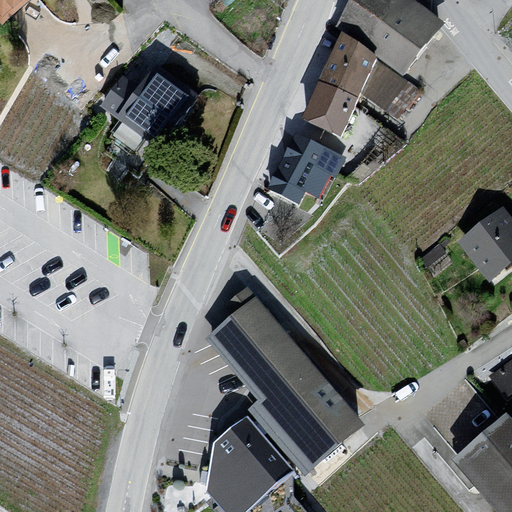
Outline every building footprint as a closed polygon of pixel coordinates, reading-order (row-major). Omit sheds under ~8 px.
[(0,0),(0,16),(4,22),(29,0),(0,0)] [(444,27),(407,0),(353,0),(298,124),(336,142),(361,103),(381,116),(403,83),(444,27)] [(196,101),(151,67),(112,123),(162,152),(196,101)] [(341,161),(289,138),(259,196),(296,212),(321,176),(333,181),(341,161)] [(511,270),(511,228),(499,210),(452,246),(487,289),(511,270)] [(361,431),(252,302),(202,342),(243,398),(297,473),(304,482),(361,431)] [(510,394),(511,391),(511,355),(492,372),(510,394)] [(252,511),(297,473),(248,419),(215,446),(207,492),(224,511),(252,511)] [(511,511),(511,431),(501,419),(448,464),(487,511),(511,511)]
